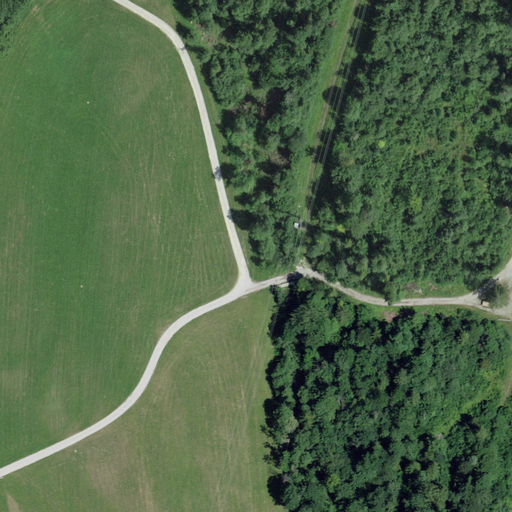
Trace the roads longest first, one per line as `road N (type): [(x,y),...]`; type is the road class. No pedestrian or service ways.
road 1 (track): [(0,473),(108,422),(138,394),(165,339),(204,308),(302,277),(366,305),(453,303),(511,266)]
road 2 (residential): [(121,0),(177,39),(249,292)]
